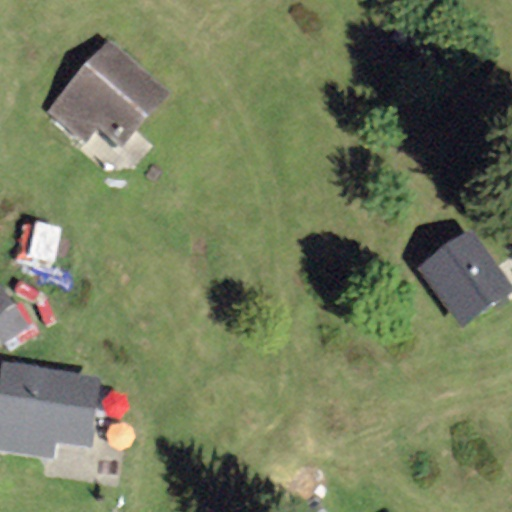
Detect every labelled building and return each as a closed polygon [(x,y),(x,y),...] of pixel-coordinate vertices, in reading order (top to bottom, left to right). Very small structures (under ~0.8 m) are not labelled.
[(406,23),(394,40),(409,51),(421,34),(406,23)] [(85,140),(98,125),(120,145),(162,99),(112,55),(57,116),(85,140)] [(38,231),(32,260),(52,264),(58,235),(38,231)] [(427,276),(464,327),(508,295),(471,244),(427,276)] [(24,330),(0,295),(0,338),(4,344),(24,330)] [(0,450),(48,458),(50,444),(85,449),(94,389),(9,375),(0,434),(0,450)]
